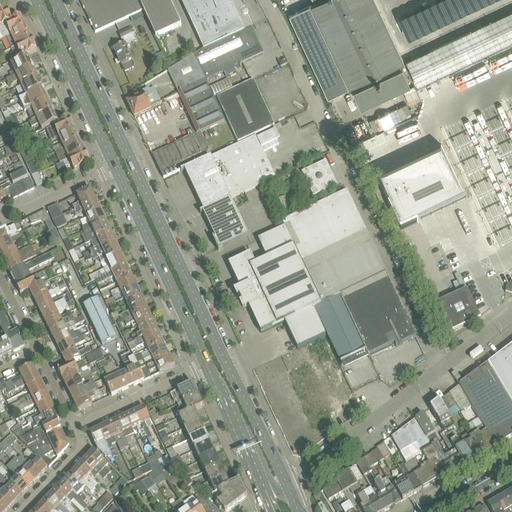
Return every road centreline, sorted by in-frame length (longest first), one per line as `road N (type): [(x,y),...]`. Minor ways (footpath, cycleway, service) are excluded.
road 1 (secondary): [(283,479),(56,0)]
road 2 (unclassified): [(438,375),(265,0)]
road 3 (secondary): [(118,170),(211,366)]
road 4 (secondary): [(36,0),(118,170)]
road 5 (unclassified): [(283,479),(438,375)]
road 6 (unclassified): [(75,426),(211,366)]
road 7 (secondary): [(211,366),(262,486)]
road 8 (unclassified): [(0,221),(118,170)]
